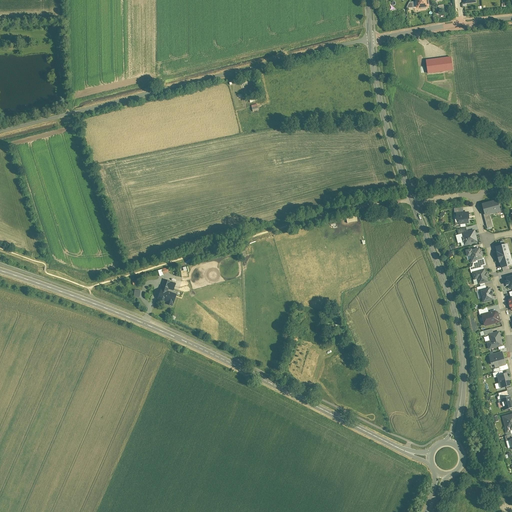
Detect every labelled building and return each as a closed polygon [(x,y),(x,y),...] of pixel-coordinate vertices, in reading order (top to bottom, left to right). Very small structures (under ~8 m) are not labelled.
[(417,0),(418,9),(431,8),(429,0),(417,0)] [(454,71),(453,58),(446,59),(426,62),(428,75),(454,71)] [(498,202),(482,206),(484,215),(490,214),(501,211),(498,202)] [(470,213),(455,214),(456,225),(471,224),(470,213)] [(490,214),(484,215),(488,227),(493,226),(490,214)] [(476,230),(462,234),(465,246),(479,242),(476,230)] [(511,262),(507,244),(495,247),(501,270),(511,266),(511,262)] [(481,248),(469,252),(472,262),(484,258),(481,248)] [(488,268),(475,272),(477,280),(481,279),(491,276),(488,268)] [(176,283),(164,279),(157,299),(166,302),(166,304),(172,306),(177,294),(168,291),(168,289),(173,291),(176,283)] [(491,288),(480,291),(483,303),(494,300),(491,288)] [(142,291),(135,289),(133,297),(141,298),(142,291)] [(498,311),(481,315),(485,327),(501,322),(498,311)] [(506,346),(502,331),(491,334),(493,341),(496,349),(506,346)] [(506,352),(492,356),(495,365),(508,362),(506,352)] [(507,371),(498,374),(503,388),(511,386),(507,371)] [(511,395),(503,397),(506,411),(511,409),(511,395)]
